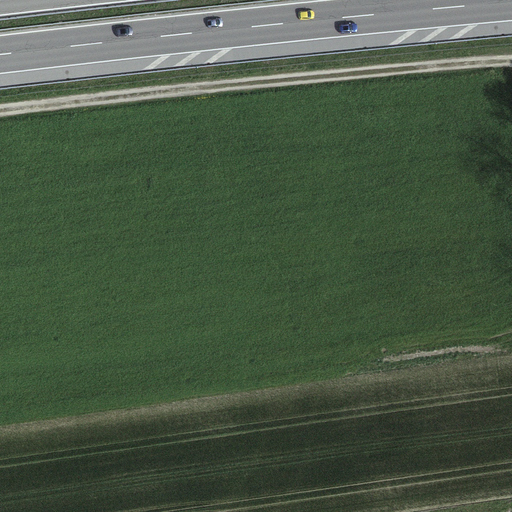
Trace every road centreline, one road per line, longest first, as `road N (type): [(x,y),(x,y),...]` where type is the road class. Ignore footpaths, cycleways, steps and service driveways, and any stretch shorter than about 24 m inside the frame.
road 1 (motorway): [(0,54),(511,1)]
road 2 (track): [(0,109),(511,58)]
